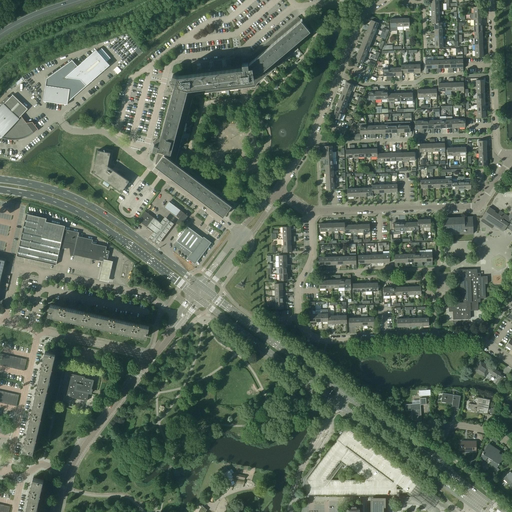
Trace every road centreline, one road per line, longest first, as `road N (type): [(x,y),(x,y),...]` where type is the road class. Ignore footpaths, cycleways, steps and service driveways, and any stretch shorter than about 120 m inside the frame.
road 1 (secondary): [(503,511),(206,290)]
road 2 (secondary): [(200,299),(472,505)]
road 3 (secondary): [(199,285),(95,208),(0,179)]
road 4 (unclassified): [(189,152),(204,107),(270,95),(306,53),(315,31),(299,6)]
road 5 (secondary): [(0,189),(83,215),(192,294)]
road 6 (unclassified): [(239,231),(106,133),(61,123)]
road 7 (residential): [(307,267),(297,286),(307,332),(326,339),(434,335)]
road 8 (residential): [(317,143),(495,136)]
road 9 (residential): [(338,74),(364,84),(493,75)]
road 10 (residential): [(6,474),(38,330)]
road 11 (unclassified): [(175,316),(143,293),(42,272)]
road 12 (unclassified): [(69,472),(143,367)]
